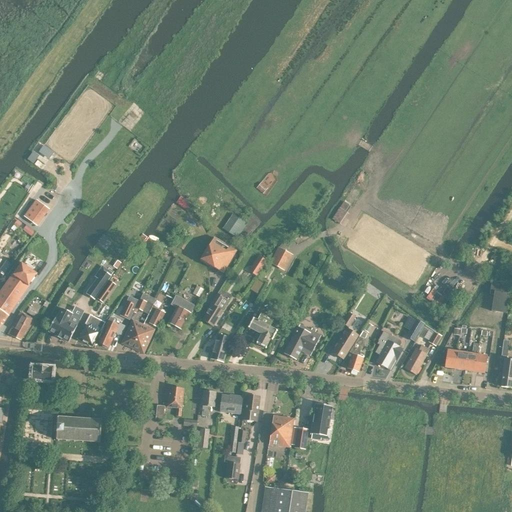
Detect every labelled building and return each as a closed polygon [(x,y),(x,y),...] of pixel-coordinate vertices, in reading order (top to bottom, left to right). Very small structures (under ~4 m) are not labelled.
[(50,158),(55,151),(45,144),(40,151),(50,158)] [(34,150),(29,158),(35,162),(40,155),(34,150)] [(261,182),(256,188),(263,193),(267,188),(261,182)] [(45,208),(35,200),(23,216),(33,224),(45,208)] [(339,208),(332,218),(341,225),(348,214),(347,213),(339,208)] [(232,213),(222,227),(235,236),(244,222),(232,213)] [(17,219),(13,224),(17,227),(18,227),(21,222),(17,219)] [(25,224),(22,229),(31,235),(34,231),(25,224)] [(182,232),(174,244),(183,249),(190,237),(182,232)] [(237,250),(214,237),(201,259),(224,272),(237,250)] [(284,270),(293,255),(278,247),(270,263),(284,270)] [(259,255),(249,270),(257,275),(267,260),(259,255)] [(5,260),(0,267),(0,271),(3,274),(10,263),(5,260)] [(0,326),(8,316),(8,315),(28,286),(37,273),(21,262),(12,275),(0,291),(0,326)] [(94,300),(102,289),(106,284),(111,275),(113,273),(105,267),(97,278),(86,293),(94,300)] [(506,312),(511,282),(491,279),(489,293),(493,293),(490,310),(506,312)] [(103,302),(116,285),(110,280),(97,298),(103,302)] [(257,280),(251,289),(258,294),(265,284),(257,280)] [(197,286),(193,293),(199,297),(203,289),(197,286)] [(381,298),(384,293),(375,286),(371,291),(381,298)] [(361,288),(355,298),(358,300),(364,290),(361,288)] [(213,327),(223,311),(221,310),(228,300),(224,298),(218,294),(203,319),(213,327)] [(169,323),(175,326),(181,329),(194,306),(176,296),(171,304),(177,307),(169,323)] [(143,310),(147,302),(140,299),(136,307),(143,310)] [(127,317),(134,304),(128,301),(122,314),(127,317)] [(257,343),(266,349),(271,340),(273,341),(278,332),(269,326),(273,321),(257,311),(260,306),(257,304),(248,319),(253,322),(249,328),(258,333),(256,338),(259,340),(257,343)] [(26,312),(32,315),(34,316),(37,312),(29,308),(26,312)] [(57,314),(48,331),(55,335),(55,336),(60,338),(61,339),(61,338),(68,341),(77,324),(70,321),(73,314),(62,308),(58,315),(57,314)] [(157,312),(151,324),(157,327),(160,321),(165,313),(158,309),(157,312)] [(20,312),(8,333),(20,340),(32,319),(20,312)] [(349,327),(355,317),(350,314),(343,323),(349,327)] [(119,324),(112,322),(114,319),(110,317),(105,328),(104,328),(98,343),(102,345),(102,346),(106,348),(107,347),(108,347),(119,324)] [(133,349),(143,325),(132,320),(122,344),(133,349)] [(408,336),(414,340),(424,324),(417,320),(408,336)] [(93,347),(103,328),(95,323),(92,328),(85,324),(77,339),(93,347)] [(368,323),(364,330),(368,333),(372,326),(368,323)] [(154,330),(143,325),(133,349),(143,354),(154,330)] [(299,327),(285,354),(296,360),(303,348),(312,353),(321,336),(311,331),(310,333),(299,327)] [(217,339),(211,359),(223,362),(229,342),(233,336),(221,329),(215,338),(217,339)] [(343,359),(358,336),(347,329),(333,352),(343,359)] [(362,349),(367,333),(363,331),(341,365),(348,367),(347,368),(359,372),(363,357),(359,355),(361,349),(362,349)] [(379,344),(375,352),(381,355),(377,362),(391,370),(403,349),(399,347),(401,344),(400,341),(384,331),(378,341),(377,343),(379,344)] [(436,346),(442,336),(434,332),(428,341),(436,346)] [(455,368),(465,370),(468,353),(463,352),(464,341),(459,340),(457,351),(458,351),(455,368)] [(468,353),(465,370),(474,371),(477,354),(478,351),(479,344),(473,343),(472,353),(468,353)] [(427,355),(429,351),(422,346),(419,351),(416,349),(405,369),(415,375),(427,355)] [(458,351),(457,351),(448,350),(445,367),(455,368),(458,351)] [(474,371),(484,373),(485,373),(487,356),(483,355),(478,354),(477,354),(474,371)] [(511,387),(511,359),(505,358),(502,386),(511,388),(511,387)] [(53,368),(32,366),(32,372),(31,379),(52,381),(53,368)] [(180,416),(183,389),(169,388),(167,407),(177,408),(176,415),(180,416)] [(214,407),(215,392),(204,391),(202,416),(207,416),(208,407),(214,407)] [(240,414),(241,397),(236,396),(235,397),(231,397),(231,396),(229,395),(229,397),(222,396),(220,412),(240,414)] [(260,397),(259,397),(247,395),(245,409),(243,409),(242,420),(256,422),(260,397)] [(316,404),(311,434),(322,436),(321,440),(329,441),(330,432),(328,432),(332,407),(316,404)] [(290,448),(294,418),(273,415),(269,445),(290,448)] [(58,418),(57,439),(58,439),(57,440),(59,440),(59,438),(66,439),(65,440),(67,440),(66,439),(73,439),(73,441),(74,441),(74,440),(81,440),(82,441),(83,441),(83,440),(90,441),(89,442),(91,442),(91,440),(98,441),(98,442),(99,442),(99,441),(100,441),(100,440),(102,440),(109,440),(110,422),(103,422),(103,423),(101,423),(101,420),(100,421),(100,419),(99,420),(93,420),(93,419),(92,419),(92,420),(85,420),(85,418),(83,418),(83,419),(76,419),(76,418),(75,418),(75,419),(68,418),(69,417),(67,417),(67,418),(61,418),(61,417),(60,417),(60,418),(58,418)] [(229,452),(235,452),(238,427),(232,426),(229,452)] [(298,428),(295,447),(305,449),(308,429),(298,428)] [(198,448),(207,448),(209,430),(201,429),(198,448)] [(227,462),(225,478),(238,480),(240,464),(227,462)] [(268,474),(267,482),(274,483),(275,475),(268,474)] [(306,511),(310,493),(265,487),(261,511),(306,511)]
